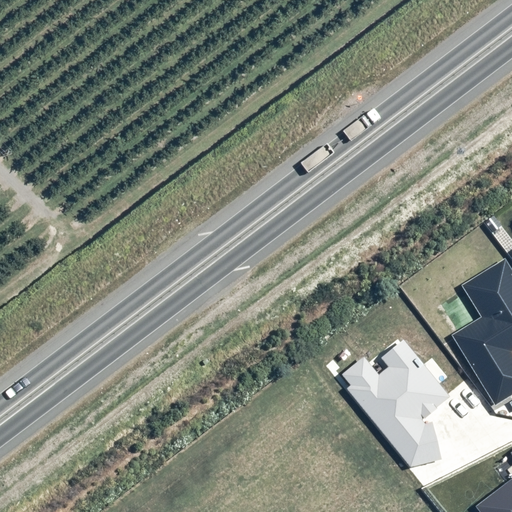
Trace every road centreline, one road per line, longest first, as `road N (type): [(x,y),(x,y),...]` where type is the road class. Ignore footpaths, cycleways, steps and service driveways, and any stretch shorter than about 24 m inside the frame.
road 1 (trunk): [(511,48),(0,438)]
road 2 (trunk): [(0,402),(511,13)]
